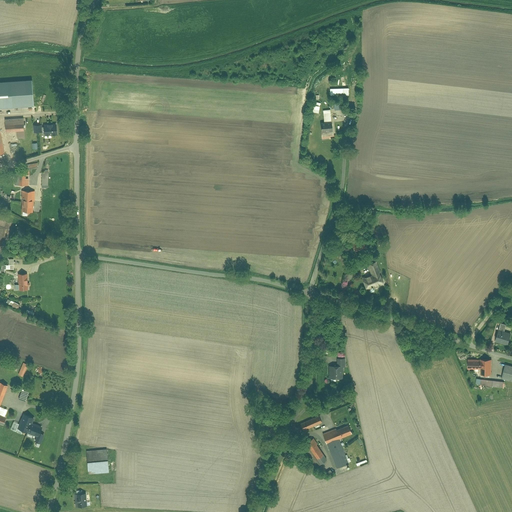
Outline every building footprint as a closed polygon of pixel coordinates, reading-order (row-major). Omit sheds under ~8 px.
[(0,107),(33,106),(32,81),(0,82),(0,107)] [(323,110),(324,122),(331,122),(331,110),(323,110)] [(6,119),(7,132),(24,131),(24,118),(6,119)] [(57,134),(57,124),(45,125),(45,135),(57,134)] [(322,125),(322,139),(334,139),(334,125),(322,125)] [(15,169),(15,185),(29,185),(29,170),(15,169)] [(22,191),(22,213),(35,213),(36,191),(22,191)] [(351,241),(355,253),(367,249),(363,238),(351,241)] [(369,266),(372,275),(362,278),(367,291),(385,284),(377,263),(369,266)] [(19,276),(19,291),(27,290),(27,276),(19,276)] [(507,325),(501,323),(499,331),(505,333),(507,325)] [(500,332),(497,342),(508,346),(511,335),(500,332)] [(468,369),(481,370),(480,375),(491,376),(492,360),(469,359),(468,369)] [(338,360),(337,365),(330,364),(330,379),(343,379),(343,368),(346,368),(346,360),(338,360)] [(24,364),(19,375),(24,377),(29,366),(24,364)] [(511,365),(507,364),(503,379),(511,381),(511,365)] [(480,378),(479,385),(504,388),(505,381),(480,378)] [(8,410),(0,407),(9,386),(0,382),(0,412),(6,415),(8,410)] [(23,390),(20,398),(26,400),(29,392),(23,390)] [(36,419),(25,415),(18,432),(28,436),(29,434),(37,437),(41,427),(33,424),(36,419)] [(301,425),(304,432),(322,423),(319,417),(301,425)] [(347,425),(324,434),(337,468),(349,463),(339,439),(351,434),(347,425)] [(313,440),(307,444),(320,464),(326,460),(313,440)] [(107,450),(88,451),(89,474),(108,473),(107,450)] [(87,505),(85,493),(75,493),(76,506),(87,505)]
